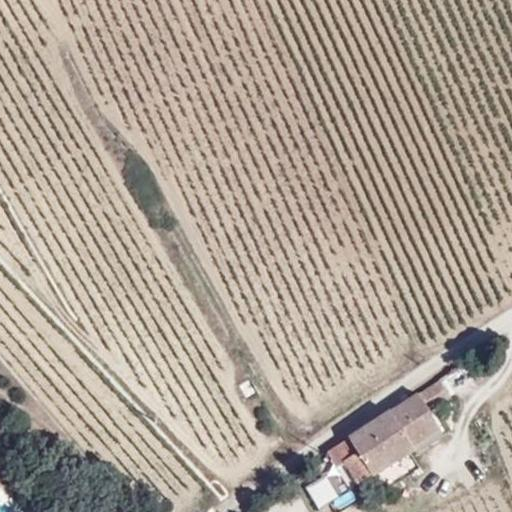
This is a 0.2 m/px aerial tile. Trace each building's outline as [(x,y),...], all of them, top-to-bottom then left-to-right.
[(439,380),(443,387),(469,370),(465,364),(439,380)] [(433,385),(423,391),(433,408),(443,402),(433,385)] [(421,450),(418,443),(444,425),(423,391),(337,445),(346,460),(352,468),(363,486),(421,450)] [(346,460),(337,445),(321,455),(331,470),(346,460)] [(363,486),(352,468),(342,476),(354,493),(363,486)]
